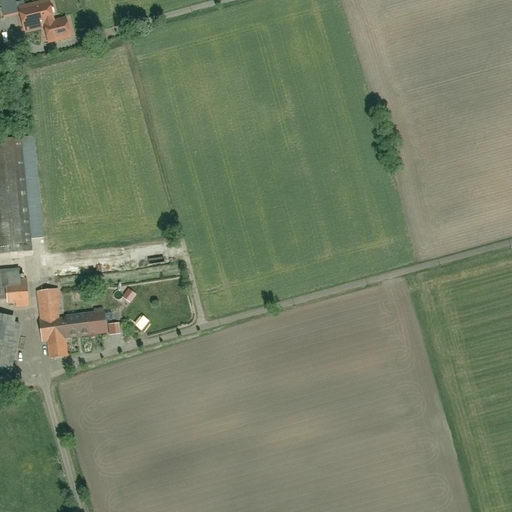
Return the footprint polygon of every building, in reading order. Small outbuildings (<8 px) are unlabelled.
[(0,0),(3,20),(16,18),(13,0),(0,0)] [(65,21),(56,23),(52,1),(19,6),(24,32),(41,29),(45,45),(70,39),(65,21)] [(0,255),(31,253),(22,141),(0,142),(0,255)] [(0,303),(13,303),(14,307),(28,306),(26,286),(20,286),(19,272),(0,273),(0,303)] [(128,289),(120,299),(128,306),(136,295),(128,289)] [(58,290),(38,292),(43,343),(47,343),(49,361),(66,359),(64,340),(104,335),(101,311),(61,315),(58,290)] [(0,380),(7,379),(8,376),(20,324),(0,318),(0,380)] [(13,398),(33,394),(30,381),(11,385),(13,398)]
